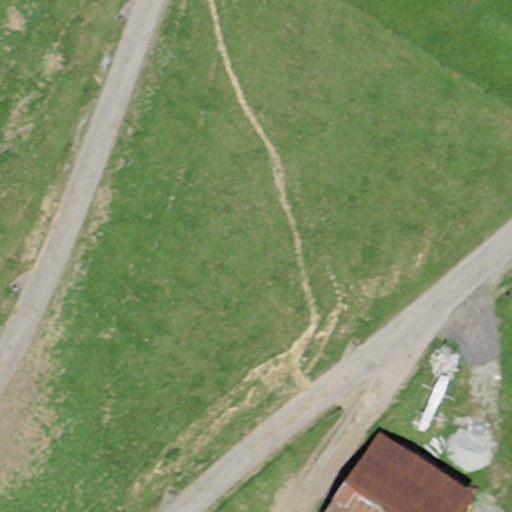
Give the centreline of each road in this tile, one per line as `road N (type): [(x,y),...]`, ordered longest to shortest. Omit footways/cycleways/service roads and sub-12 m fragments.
road 1 (unclassified): [(182,511),(511,238)]
road 2 (unclassified): [(150,0),(72,213),(0,365)]
